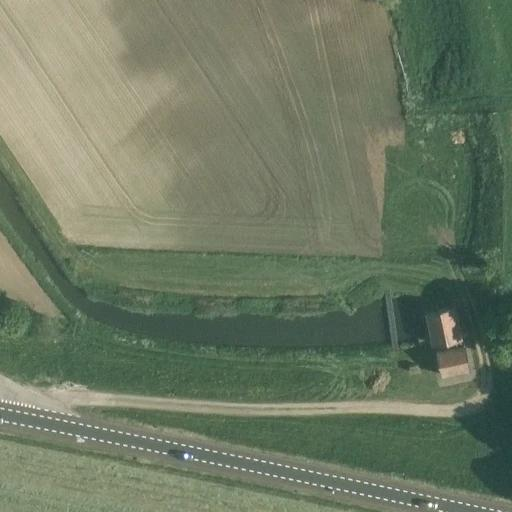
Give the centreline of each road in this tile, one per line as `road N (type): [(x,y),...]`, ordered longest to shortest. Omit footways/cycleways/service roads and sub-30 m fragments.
road 1 (track): [(30,418),(65,401),(462,411),(482,398),(487,375),(435,226)]
road 2 (secondary): [(473,511),(0,413)]
